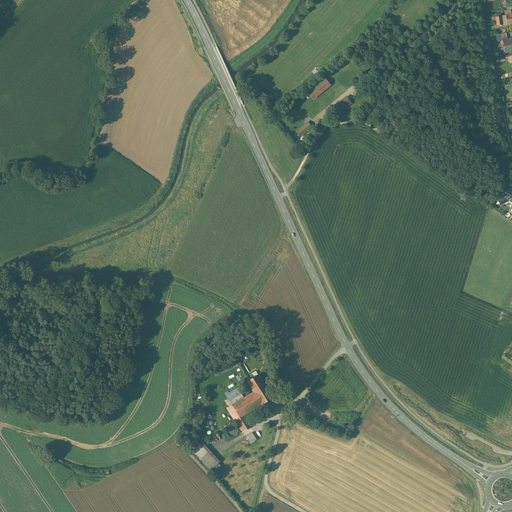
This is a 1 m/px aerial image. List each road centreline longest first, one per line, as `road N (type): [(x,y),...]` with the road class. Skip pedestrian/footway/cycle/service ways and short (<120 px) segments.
road 1 (secondary): [(490,481),(400,416),(356,363),(185,0)]
road 2 (track): [(323,128),(359,120),(383,128),(486,39)]
road 3 (track): [(416,30),(510,178)]
road 4 (track): [(402,108),(403,134),(471,185),(511,178)]
